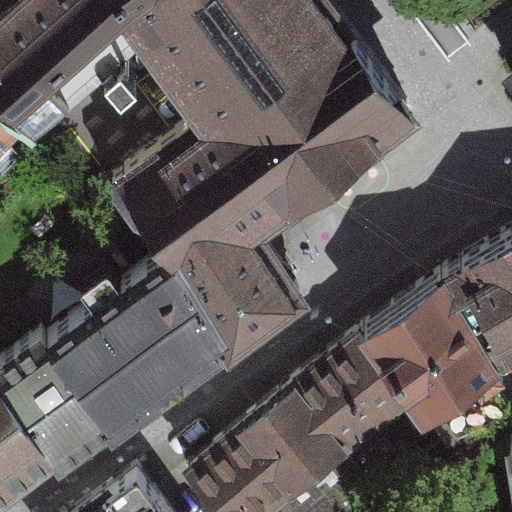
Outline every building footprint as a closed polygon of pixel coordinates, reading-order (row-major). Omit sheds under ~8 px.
[(0,0),(0,80),(31,113),(140,21),(199,101),(115,157),(175,241),(228,341),(312,282),(265,212),(333,165),(417,102),(344,0),(0,0)] [(511,54),(500,63),(511,77),(511,54)] [(0,80),(0,144),(31,113),(0,80)] [(511,223),(484,243),(511,282),(511,223)] [(0,399),(41,461),(228,341),(175,241),(0,365),(0,399)] [(511,282),(484,243),(428,282),(488,368),(504,357),(511,351),(511,282)] [(428,282),(346,339),(400,415),(406,425),(488,368),(428,282)] [(346,339),(172,461),(207,511),(260,511),(400,415),(346,339)] [(0,492),(41,461),(0,399),(0,492)] [(511,435),(498,441),(507,507),(511,505),(511,435)] [(170,511),(140,468),(79,511),(170,511)]
